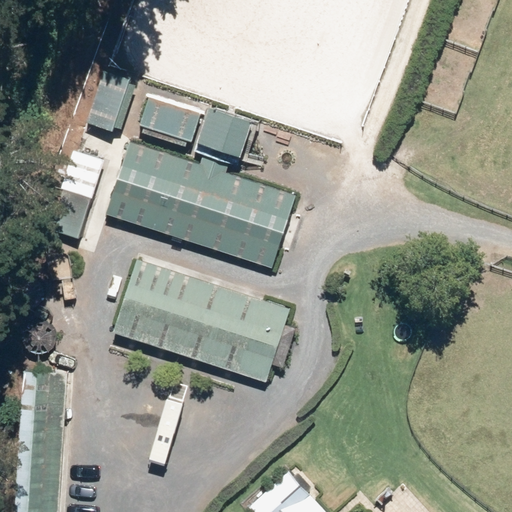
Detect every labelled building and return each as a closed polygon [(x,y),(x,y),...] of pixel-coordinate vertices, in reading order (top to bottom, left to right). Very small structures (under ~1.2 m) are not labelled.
[(120,127),(138,78),(112,69),(95,118),(120,127)] [(156,96),(147,124),(197,139),(205,111),(156,96)] [(243,141),(252,144),(260,117),(218,104),(206,141),(225,147),(223,154),(212,151),(208,163),(136,140),(113,211),(279,265),(301,195),(230,172),(234,159),(227,157),(231,146),(240,150),(243,141)] [(295,307),(145,257),(121,329),(272,378),(295,307)] [(255,503),(262,511),(332,511),(295,468),(255,503)]
